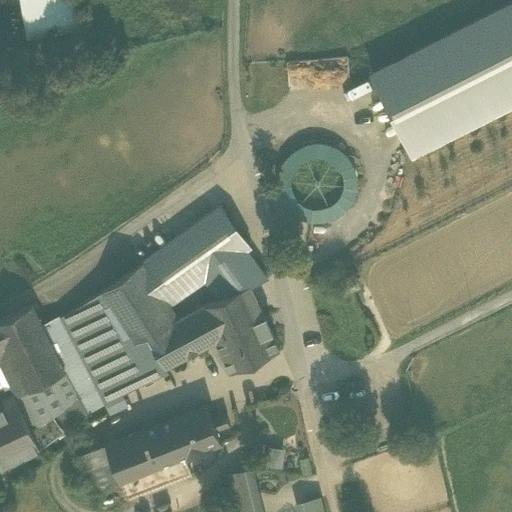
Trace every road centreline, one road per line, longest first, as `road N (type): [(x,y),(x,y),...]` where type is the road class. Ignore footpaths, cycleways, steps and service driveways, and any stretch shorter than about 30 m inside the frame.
road 1 (unclassified): [(0,309),(239,154),(231,82),(235,0)]
road 2 (unknown): [(314,345),(351,497)]
